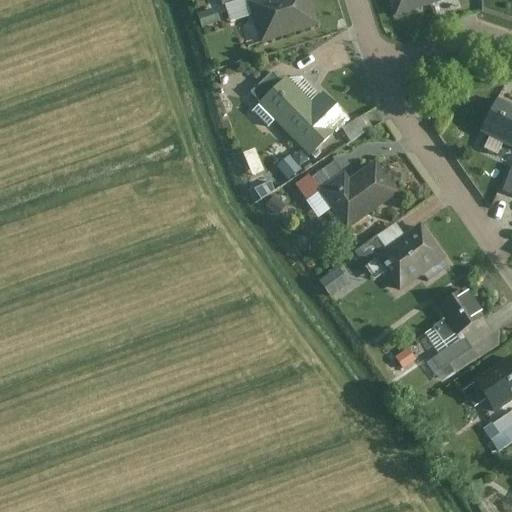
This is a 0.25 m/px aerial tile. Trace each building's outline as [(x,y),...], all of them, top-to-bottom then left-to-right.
[(256,0),(252,1),(251,0),(225,0),(232,22),(257,14),(265,39),(319,23),(311,0),(256,0)] [(393,0),(398,13),(434,0),(393,0)] [(221,19),(218,9),(202,14),(206,24),(221,19)] [(285,81),(275,71),(254,92),(265,103),(264,105),(313,154),(350,117),(325,92),(314,103),(288,78),(285,81)] [(511,147),(511,105),(496,98),(480,132),(511,147)] [(386,120),(378,108),(346,127),(353,140),(386,120)] [(256,175),(267,171),(258,149),(247,153),(256,175)] [(301,167),(290,155),(279,164),(290,177),(301,167)] [(399,190),(377,161),(352,179),(337,159),(301,185),(311,198),(322,190),(348,227),(399,190)] [(262,197),(276,190),(271,180),(257,187),(262,197)] [(286,202),(275,197),(270,207),(281,212),(286,202)] [(448,258),(424,223),(406,235),(399,225),(349,259),(359,273),(368,267),(378,282),(393,272),(404,289),(448,258)] [(351,280),(340,267),(324,281),(334,294),(351,280)] [(487,312),(466,284),(439,304),(449,317),(436,326),(447,341),(487,312)] [(474,348),(466,337),(433,362),(446,380),(459,371),(453,363),(474,348)] [(408,368),(424,360),(416,345),(400,353),(408,368)] [(511,397),(511,360),(509,357),(465,390),(477,407),(489,398),(497,409),(511,397)] [(511,440),(511,410),(487,427),(500,448),(511,440)]
